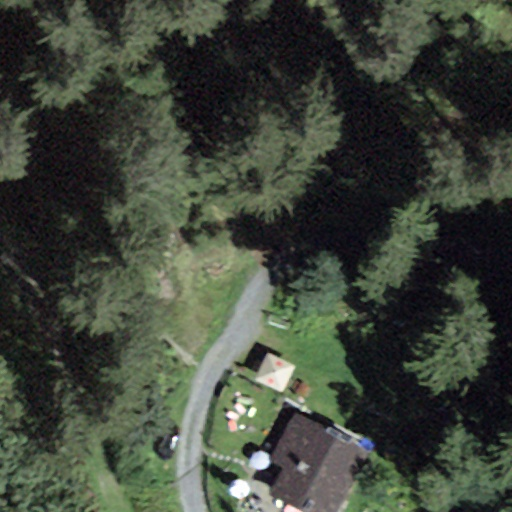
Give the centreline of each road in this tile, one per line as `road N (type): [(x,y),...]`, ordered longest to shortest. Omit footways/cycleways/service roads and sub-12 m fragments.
road 1 (track): [(299,216),(215,334),(190,474),(209,511)]
road 2 (track): [(118,511),(85,452),(39,322),(0,243)]
